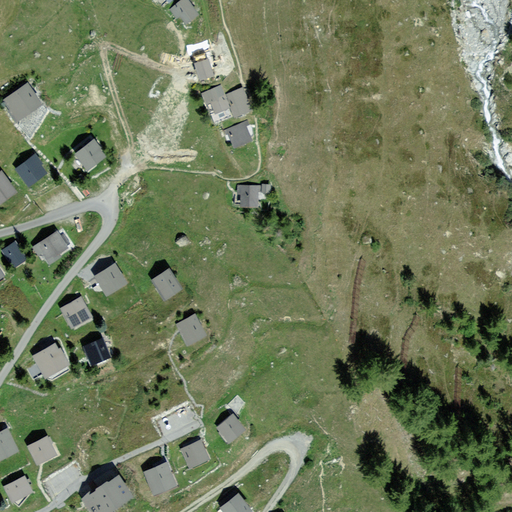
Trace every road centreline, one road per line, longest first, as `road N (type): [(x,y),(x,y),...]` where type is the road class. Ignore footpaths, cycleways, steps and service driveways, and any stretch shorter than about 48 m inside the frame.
road 1 (residential): [(0,379),(109,223),(94,204),(0,233)]
road 2 (residential): [(184,511),(280,443),(295,463),(267,511)]
road 3 (residential): [(199,423),(123,457),(42,511)]
